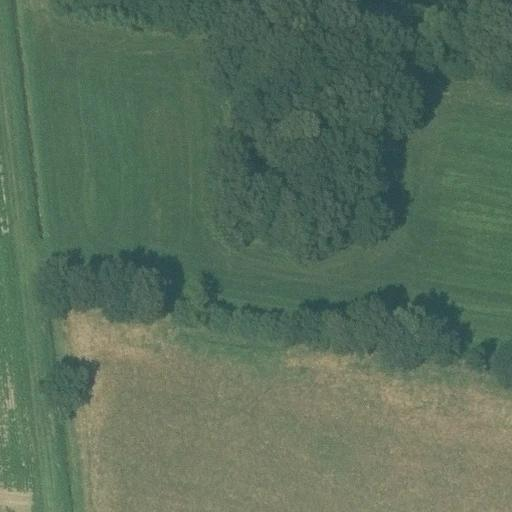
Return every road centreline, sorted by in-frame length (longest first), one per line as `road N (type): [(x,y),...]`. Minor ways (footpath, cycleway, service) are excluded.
road 1 (track): [(0,66),(48,511)]
road 2 (unclassified): [(301,0),(511,33)]
